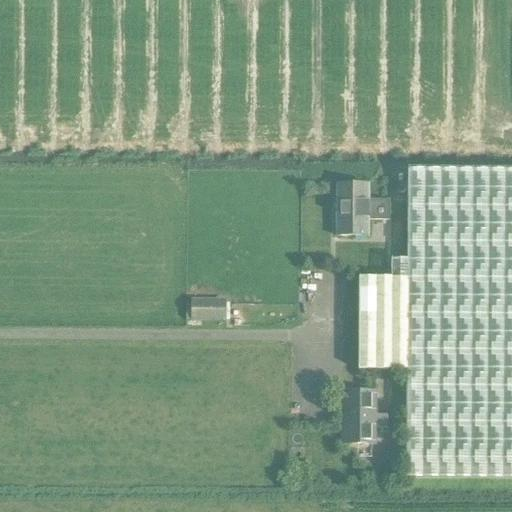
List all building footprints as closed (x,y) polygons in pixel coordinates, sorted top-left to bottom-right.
[(400,0),(272,0),(272,136),(496,136),(496,56),(401,56),(400,0)] [(391,279),(407,279),(407,371),(406,479),(511,479),(511,172),(407,172),(407,261),(391,261),(391,279)] [(368,235),(368,220),(389,220),(389,202),(368,202),(368,186),(337,186),(337,235),(368,235)] [(407,371),(407,279),(391,279),(359,279),(359,371),(407,371)] [(225,305),(192,304),(192,321),(225,322),(225,305)] [(374,392),(350,392),(344,392),(344,445),(375,445),(375,427),(387,427),(387,415),(374,415),(374,392)]
